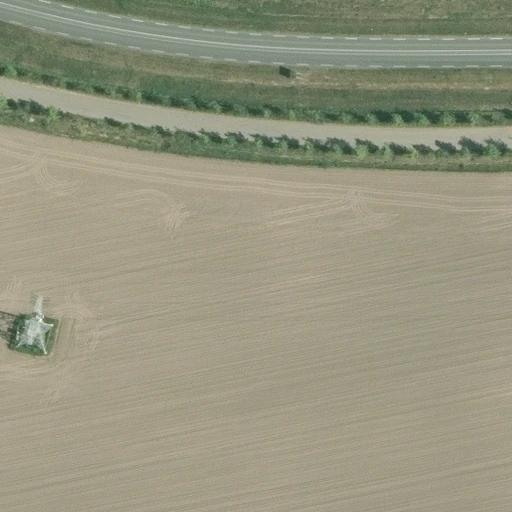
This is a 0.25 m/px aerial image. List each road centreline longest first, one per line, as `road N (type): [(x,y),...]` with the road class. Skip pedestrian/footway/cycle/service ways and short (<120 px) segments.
road 1 (primary): [(511,54),(218,43),(0,4)]
road 2 (unclassified): [(0,88),(251,130),(511,138)]
